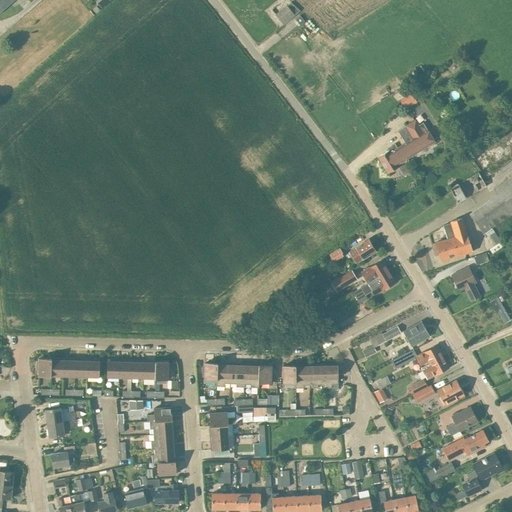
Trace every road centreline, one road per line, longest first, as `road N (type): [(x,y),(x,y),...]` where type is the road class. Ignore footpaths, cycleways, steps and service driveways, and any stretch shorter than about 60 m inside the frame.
road 1 (unclassified): [(425,290),(335,157),(212,0)]
road 2 (residential): [(425,290),(322,347),(185,347)]
road 3 (residential): [(511,444),(425,290)]
road 4 (residential): [(198,511),(185,347)]
road 5 (residential): [(185,347),(23,347)]
road 6 (unknown): [(341,337),(381,455)]
